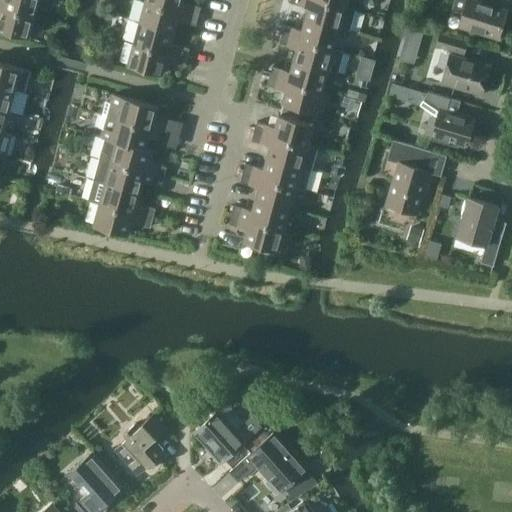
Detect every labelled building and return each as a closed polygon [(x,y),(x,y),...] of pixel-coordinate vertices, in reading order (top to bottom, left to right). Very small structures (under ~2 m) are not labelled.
[(0,0),(0,5),(35,15),(39,0),(0,0)] [(182,1),(182,0),(145,0),(145,1),(198,16),(201,6),(182,1)] [(355,10),(345,7),(319,0),(290,0),(290,2),(308,7),(305,18),(340,28),(349,30),(355,10)] [(319,0),(345,7),(355,10),(359,4),(359,0),(319,0)] [(455,0),(452,9),(463,13),(459,26),(498,37),(506,11),(474,1),(474,0),(455,0)] [(196,25),(198,16),(145,1),(139,22),(174,32),(177,20),(196,25)] [(35,15),(0,5),(0,29),(29,37),(35,15)] [(334,49),(340,28),(305,18),(302,30),(284,25),(281,34),(334,49)] [(171,43),(174,32),(139,22),(134,43),(187,57),(189,48),(171,43)] [(407,29),(399,59),(414,63),(423,33),(407,29)] [(334,49),(281,34),(278,44),(297,49),(294,60),(328,69),(338,72),(344,51),(334,49)] [(462,57),(463,54),(467,42),(440,34),(436,46),(452,50),(451,54),(450,54),(441,83),(481,95),(490,66),(462,57)] [(184,67),(187,57),(134,43),(128,64),(162,74),(166,62),(184,67)] [(361,56),(356,77),(370,80),(375,60),(361,56)] [(322,90),(328,69),(294,60),(290,71),(272,66),(269,76),(322,90)] [(0,86),(15,90),(24,93),(30,71),(0,62),(0,86)] [(397,73),(395,81),(402,82),(404,75),(397,73)] [(316,112),(322,90),(269,76),(267,85),(285,90),(282,102),(316,112)] [(392,82),(389,94),(419,104),(423,91),(392,82)] [(15,90),(0,86),(0,108),(9,111),(15,90)] [(348,88),(346,95),(357,99),(360,92),(348,88)] [(474,118),(457,113),(460,101),(429,92),(420,105),(437,117),(431,138),(448,144),(449,140),(466,145),(474,118)] [(113,93),(110,102),(106,101),(102,114),(161,130),(164,121),(154,118),(158,106),(113,93)] [(9,111),(0,108),(0,130),(3,132),(9,111)] [(158,140),(161,130),(102,114),(99,127),(103,128),(100,137),(105,138),(117,142),(117,140),(146,149),(146,147),(149,137),(158,140)] [(257,122),(254,131),(307,145),(313,123),(279,114),(275,127),(257,122)] [(3,132),(0,130),(0,153),(7,155),(13,134),(3,132)] [(307,145),(254,131),(252,140),(270,146),(267,157),(311,169),(317,148),(307,145)] [(152,149),(146,147),(146,149),(117,140),(117,142),(105,138),(100,158),(164,176),(167,167),(148,161),(152,149)] [(429,171),(422,169),(428,150),(401,142),(394,162),(398,163),(386,204),(417,213),(429,171)] [(311,169),(267,157),(264,168),(245,163),(243,173),(296,187),(305,190),(311,169)] [(162,185),(164,176),(100,158),(94,179),(140,192),(143,180),(162,185)] [(296,187),(243,173),(240,182),(259,187),(255,198),(290,208),(296,187)] [(94,179),(88,200),(99,203),(153,218),(155,208),(137,203),(140,192),(94,179)] [(58,184),(56,191),(68,194),(70,187),(58,184)] [(491,229),(498,206),(468,197),(456,236),(485,245),(480,262),(493,266),(503,233),(491,229)] [(290,208),(255,198),(252,210),(234,205),(231,214),(284,229),(290,208)] [(150,227),(153,218),(99,203),(93,225),(128,234),(131,222),(150,227)] [(284,229),(231,214),(229,224),(247,229),(244,241),(261,246),(260,250),(271,253),(273,249),(278,250),(284,229)] [(410,225),(406,239),(420,243),(424,229),(410,225)] [(429,240),(425,255),(437,258),(441,243),(429,240)] [(252,416),(236,431),(218,411),(195,432),(222,462),(261,426),(252,416)] [(153,413),(139,426),(136,423),(123,434),(127,437),(121,443),(122,443),(131,453),(125,459),(138,474),(150,463),(153,467),(165,456),(153,441),(167,429),(153,413)] [(273,432),(230,471),(239,481),(258,464),(283,491),(285,489),(294,500),(318,484),(307,470),(273,432)] [(264,432),(257,438),(261,442),(268,436),(264,432)] [(256,437),(247,444),(252,450),(260,442),(256,437)] [(88,455),(70,472),(81,484),(88,492),(80,499),(91,511),(96,511),(120,491),(108,476),(111,473),(102,463),(99,466),(88,455)] [(286,511),(309,511),(303,501),(286,511)] [(85,511),(76,502),(68,509),(70,511),(85,511)]
